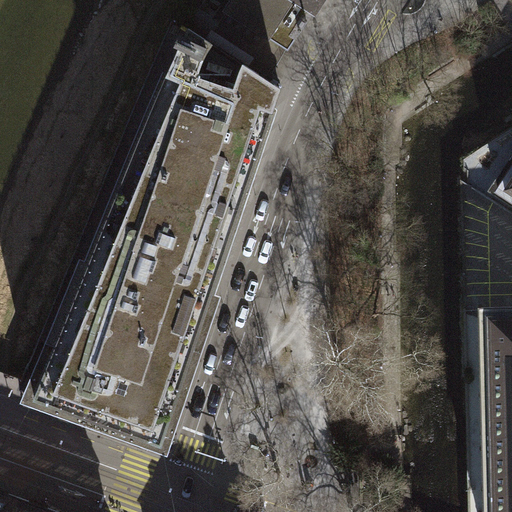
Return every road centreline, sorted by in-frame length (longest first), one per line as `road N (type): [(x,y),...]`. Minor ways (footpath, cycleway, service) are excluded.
road 1 (tertiary): [(371,0),(298,134),(186,481)]
road 2 (tertiary): [(186,481),(0,416)]
road 3 (tertiary): [(0,466),(126,511)]
